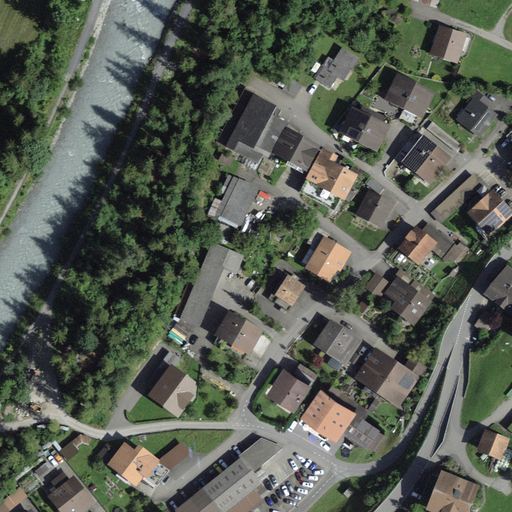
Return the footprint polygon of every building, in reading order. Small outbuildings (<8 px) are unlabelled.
[(71,0),(64,23),(74,26),(82,0),(71,0)] [(463,37),(441,30),(434,52),(444,55),(445,52),(457,56),(463,37)] [(329,87),(336,76),(342,79),(351,66),(352,67),(358,59),(343,49),(329,70),(323,66),(315,78),(329,87)] [(295,97),(302,85),(290,78),(282,90),(295,97)] [(394,100),(405,106),(415,86),(400,79),(390,98),(394,100)] [(430,94),(415,86),(405,106),(420,114),(430,94)] [(263,155),(270,159),(274,151),(288,125),(272,116),(277,108),(255,95),(256,94),(247,89),(242,98),(218,142),(256,163),(256,164),(258,165),(263,155)] [(495,116),(484,108),(483,110),(479,106),(485,98),(476,91),(471,97),(475,100),(465,112),(471,116),(465,123),(480,134),(495,116)] [(345,132),(360,139),(370,120),(354,112),(345,132)] [(381,125),(370,120),(360,139),(375,147),(381,137),(383,136),(386,130),(385,127),(381,125)] [(295,137),(297,132),(288,125),(274,151),(298,164),(309,145),(295,137)] [(439,142),(443,137),(430,127),(426,132),(439,142)] [(452,153),(456,148),(443,137),(439,142),(452,153)] [(418,171),(435,149),(423,140),(406,162),(418,171)] [(435,150),(435,149),(418,171),(430,180),(447,158),(435,150)] [(334,207),(340,195),(343,196),(353,177),(332,165),(336,158),(323,152),(302,190),(334,207)] [(383,189),(371,179),(367,184),(379,194),(383,189)] [(257,190),(240,182),(223,215),(240,223),(257,190)] [(390,204),(370,194),(360,213),(370,218),(372,216),(382,221),(390,204)] [(490,232),(509,214),(492,195),(473,213),(490,232)] [(225,226),(215,223),(210,237),(220,240),(225,226)] [(413,235),(403,247),(419,260),(429,248),(431,250),(436,244),(415,227),(411,233),(413,235)] [(453,266),(463,251),(443,237),(432,252),(453,266)] [(335,274),(348,254),(325,240),(309,268),(328,279),(332,272),(335,274)] [(213,246),(207,260),(235,272),(241,258),(213,246)] [(511,289),(511,271),(509,269),(500,280),(511,289)] [(403,273),(388,292),(395,297),(398,297),(400,295),(403,297),(395,307),(414,321),(433,296),(403,273)] [(376,276),(367,287),(379,296),(387,285),(376,276)] [(291,277),(275,303),(287,311),(304,286),(291,277)] [(511,289),(500,280),(489,294),(511,311),(511,289)] [(485,314),(476,326),(486,333),(494,320),(485,314)] [(231,315),(215,344),(243,360),(259,331),(231,315)] [(331,324),(318,343),(345,362),(358,343),(331,324)] [(181,371),(186,364),(159,344),(131,381),(136,385),(135,386),(153,400),(178,368),(181,371)] [(363,376),(398,400),(412,379),(377,355),(363,376)] [(285,372),(272,391),(293,405),(305,386),(285,372)] [(341,428),(365,445),(366,444),(376,430),(377,429),(362,419),(367,412),(332,388),(327,394),(321,389),(299,421),(325,439),(332,428),(338,432),(341,428)] [(376,430),(366,444),(372,448),(382,434),(376,430)] [(487,432),(481,449),(499,456),(506,440),(487,432)] [(89,442),(90,437),(81,435),(73,441),(76,445),(82,440),(89,442)] [(264,488),(254,475),(261,470),(260,466),(282,448),(261,439),(239,457),(241,459),(190,500),(199,511),(245,511),(261,499),(256,494),(264,488)] [(106,442),(98,453),(106,459),(114,448),(106,442)] [(139,442),(134,449),(126,442),(108,464),(139,488),(161,459),(139,442)] [(163,455),(161,459),(184,457),(177,449),(163,455)] [(57,488),(48,495),(60,511),(80,511),(95,501),(75,473),(68,478),(64,472),(52,481),(57,488)] [(432,474),(421,503),(433,508),(434,506),(448,511),(464,511),(473,490),(432,474)] [(4,503),(0,505),(0,511),(6,511),(9,510),(4,503)]
